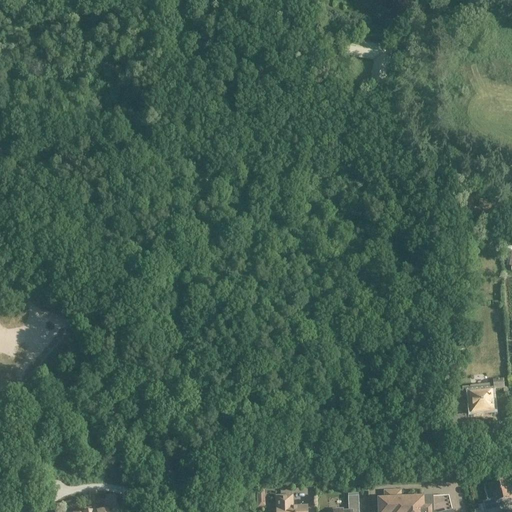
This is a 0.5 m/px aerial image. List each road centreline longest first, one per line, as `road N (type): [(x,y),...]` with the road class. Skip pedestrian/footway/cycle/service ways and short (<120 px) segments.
road 1 (unclassified): [(198,511),(174,484),(162,445),(180,365),(169,76),(189,0)]
road 2 (track): [(0,105),(84,119),(167,158)]
road 3 (track): [(0,175),(167,168)]
road 4 (track): [(181,27),(238,66),(298,77),(331,69)]
road 5 (track): [(171,511),(111,487),(68,484),(56,487),(44,511)]
